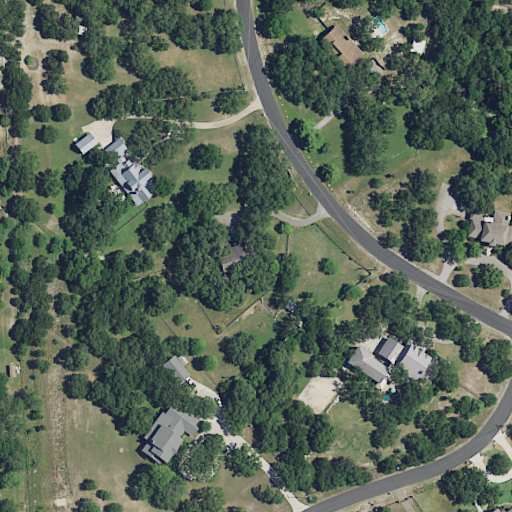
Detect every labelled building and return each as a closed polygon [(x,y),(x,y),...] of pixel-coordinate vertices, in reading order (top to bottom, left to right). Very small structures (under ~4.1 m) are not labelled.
[(131,210),(158,198),(145,170),(135,174),(122,148),(105,156),(131,210)] [(467,241),(511,250),(511,243),(511,228),(504,227),(507,215),(494,213),(492,220),(472,216),(467,241)] [(374,356),(427,384),(438,362),(421,353),(425,347),(407,338),(403,346),(384,336),(374,356)] [(381,387),(392,369),(354,346),(343,364),(381,387)] [(161,364),(177,383),(188,374),(172,355),(161,364)] [(200,422),(170,401),(154,422),(156,424),(138,449),(161,466),(186,432),(190,435),(200,422)] [(511,511),(511,509),(509,503),(490,511),(511,511)]
